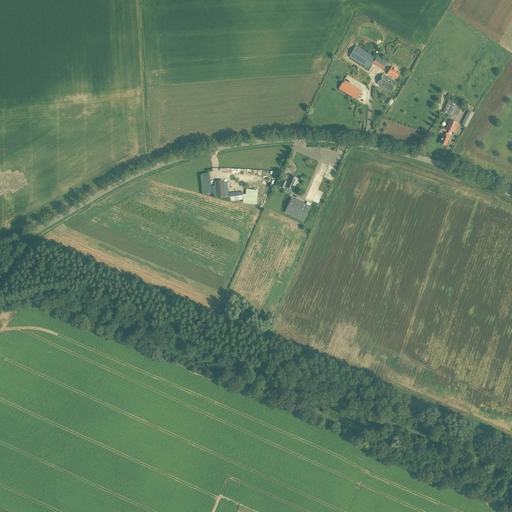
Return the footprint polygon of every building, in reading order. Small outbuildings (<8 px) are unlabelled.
[(376,58),(356,46),(349,57),(364,67),(369,70),(373,63),(383,69),(388,62),(378,55),(376,58)] [(395,79),(400,71),(392,67),(388,74),(395,79)] [(391,92),(397,83),(383,74),(377,83),(391,92)] [(357,88),(352,97),(356,100),(362,91),(357,88)] [(390,106),(394,100),(390,97),(386,103),(390,106)] [(443,113),(453,117),(454,115),(457,117),(460,110),(457,109),(459,104),(449,99),(443,113)] [(466,127),(474,113),(469,110),(461,125),(466,127)] [(454,133),(458,123),(450,119),(445,129),(454,133)] [(450,136),(447,135),(448,134),(444,132),(443,135),(439,143),(446,146),(449,138),(450,136)] [(297,184),(299,181),(298,180),(290,176),(287,182),(283,181),(280,187),(284,189),(285,187),(293,191),(297,184)] [(225,196),(223,181),(215,182),(217,198),(220,197),(221,199),(224,198),(224,199),(229,199),(230,201),(243,200),(242,192),(239,192),(229,193),(229,196),(225,196)] [(312,187),(309,193),(321,198),(323,192),(312,187)] [(244,194),(243,202),(247,202),(251,202),(251,197),(256,198),(256,192),(251,191),(251,189),(246,188),(246,194),(244,194)] [(304,222),(311,206),(291,198),(284,213),(304,222)]
